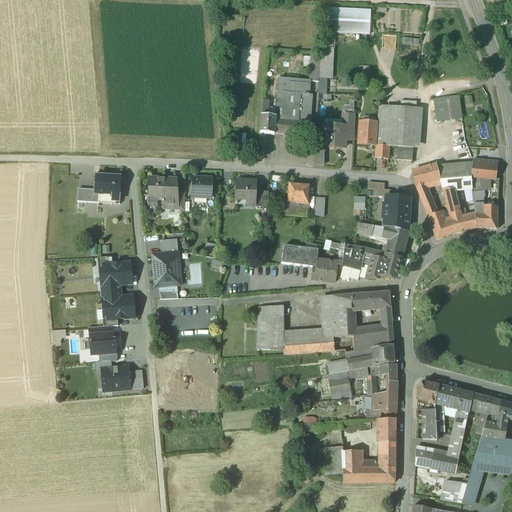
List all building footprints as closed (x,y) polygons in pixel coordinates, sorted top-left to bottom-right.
[(370,12),(329,10),(328,34),(369,35),(370,12)] [(394,48),(395,37),(383,36),(382,48),(394,48)] [(319,67),(310,67),(309,82),(310,82),(310,83),(318,83),(319,80),(319,67)] [(309,82),(278,80),(275,118),(276,118),(274,135),(309,138),(312,96),(309,96),(310,83),(310,82),(309,82)] [(326,81),(319,80),(318,83),(318,95),(326,95),(326,81)] [(458,97),(448,99),(451,121),(462,120),(458,97)] [(447,99),(433,101),(437,123),(451,121),(448,99),(447,99)] [(392,108),(379,107),(376,147),(389,148),(392,108)] [(408,109),(392,108),(389,148),(398,148),(413,149),(416,109),(408,109)] [(354,115),(343,115),(342,129),(345,129),(345,136),(353,136),(354,115)] [(268,117),(261,117),(260,135),(274,136),(274,135),(276,118),(275,118),(268,117)] [(377,124),(360,123),(358,145),(376,147),(377,124)] [(335,127),(323,126),(323,138),(324,140),(324,148),(344,149),(345,136),(345,129),(342,129),(335,129),(335,127)] [(389,148),(376,147),(376,159),(388,160),(389,148)] [(413,149),(398,148),(397,161),(412,162),(413,149)] [(313,165),(322,165),(322,150),(313,150),(313,165)] [(498,164),(472,161),(472,168),(471,178),(496,181),(498,164)] [(436,166),(412,172),(416,188),(424,186),(440,182),(436,166)] [(472,168),(447,170),(449,191),(452,191),(472,189),(471,184),(470,178),(471,178),(472,168)] [(107,175),(104,178),(95,177),(94,192),(94,194),(103,194),(103,195),(112,195),(111,202),(119,202),(121,179),(116,178),(113,176),(107,175)] [(176,180),(148,179),(147,205),(157,205),(158,202),(163,202),(162,204),(163,204),(163,209),(178,209),(178,208),(177,196),(176,180)] [(212,180),(193,179),(192,198),(211,199),(212,180)] [(256,182),(237,181),(235,206),(254,207),(255,207),(255,192),(256,182)] [(481,183),(471,184),(472,189),(473,199),(483,198),(481,183)] [(384,185),(368,184),(368,191),(373,191),(373,197),(383,198),(384,198),(390,198),(390,192),(384,191),(384,185)] [(302,186),(297,186),(290,185),(289,203),(301,204),(308,205),(309,203),(309,202),(309,197),(308,196),(309,187),(302,186)] [(430,200),(427,191),(424,186),(416,188),(425,211),(433,208),(433,206),(430,200)] [(94,194),(94,192),(78,191),(77,203),(111,205),(111,202),(112,195),(103,195),(103,194),(94,194)] [(452,191),(449,191),(443,192),(447,207),(448,212),(449,215),(456,214),(458,213),(452,191)] [(268,193),(255,192),(255,207),(254,207),(254,208),(269,209),(268,193)] [(353,197),(353,210),(364,210),(364,197),(353,197)] [(390,198),(384,198),(383,198),(381,228),(385,229),(408,233),(410,199),(390,198)] [(324,217),(324,199),(316,199),(315,216),(324,217)] [(301,204),(289,203),(288,211),(288,217),(307,218),(307,212),(297,211),(297,207),(300,208),(301,204)] [(483,209),(483,206),(480,206),(473,206),(475,216),(477,230),(497,230),(498,210),(496,209),(483,209)] [(433,208),(425,211),(428,218),(436,215),(433,208)] [(444,222),(441,213),(436,215),(428,218),(437,241),(449,237),(455,235),(451,220),(444,222)] [(458,221),(456,214),(449,215),(451,220),(455,235),(469,231),(466,219),(458,221)] [(475,216),(466,219),(469,231),(477,230),(475,216)] [(367,226),(358,224),(357,232),(366,234),(367,226)] [(408,233),(385,229),(367,226),(366,234),(382,237),(382,239),(389,241),(405,244),(408,233)] [(160,242),(162,256),(178,254),(177,241),(160,242)] [(337,251),(338,243),(324,241),(323,248),(337,251)] [(405,244),(389,241),(387,247),(403,252),(405,244)] [(319,250),(283,244),(280,264),(313,269),(316,269),(317,261),(319,250)] [(353,247),(345,245),(343,245),(343,247),(344,247),(342,265),(342,267),(349,268),(349,267),(351,256),(353,247)] [(383,254),(382,254),(359,248),(353,247),(351,256),(349,267),(361,270),(362,265),(370,267),(366,279),(372,281),(378,280),(379,279),(382,280),(391,279),(392,275),(396,276),(401,259),(383,254)] [(387,247),(385,247),(383,254),(401,259),(403,252),(387,247)] [(162,256),(152,256),(155,289),(165,288),(165,287),(172,286),(171,280),(180,279),(178,254),(162,256)] [(112,259),(98,259),(98,268),(102,267),(113,266),(112,259)] [(342,265),(317,261),(316,269),(313,269),(311,282),(324,283),(324,282),(335,283),(336,272),(337,273),(342,269),(342,267),(342,265)] [(113,266),(102,267),(103,278),(101,278),(102,288),(119,286),(131,285),(130,265),(113,266)] [(119,286),(102,288),(102,294),(120,293),(119,286)] [(120,293),(102,294),(103,301),(120,299),(120,293)] [(389,294),(359,295),(360,310),(383,309),(390,309),(389,294)] [(384,327),(353,331),(352,310),(360,310),(359,295),(322,298),(321,299),(321,300),(320,300),(322,333),(322,338),(327,339),(333,339),(353,338),(354,353),(372,350),(393,347),(391,317),(383,318),(384,327)] [(120,299),(103,301),(104,311),(106,311),(107,321),(107,322),(117,321),(134,319),(132,298),(120,299)] [(283,308),(259,309),(259,319),(272,319),(283,319),(283,308)] [(390,309),(383,309),(383,318),(391,317),(390,309)] [(272,319),(259,319),(257,351),(270,351),(272,319)] [(283,319),(272,319),(270,351),(276,352),(283,351),(284,351),(284,336),(283,319)] [(103,328),(89,329),(91,358),(100,357),(116,356),(114,342),(112,342),(111,328),(103,328)] [(322,333),(284,336),(284,351),(283,351),(284,357),(335,353),(333,339),(327,339),(322,338),(322,333)] [(365,359),(347,362),(349,373),(366,369),(371,369),(394,364),(393,347),(372,350),(373,360),(366,362),(365,359)] [(116,356),(100,357),(101,364),(111,364),(116,363),(116,356)] [(347,362),(327,366),(329,376),(348,373),(349,373),(347,362)] [(396,366),(371,369),(372,377),(375,377),(384,376),(384,380),(387,380),(387,383),(396,383),(396,366)] [(102,370),(104,388),(112,388),(112,392),(130,391),(129,373),(129,369),(102,370)] [(349,373),(348,373),(350,379),(367,376),(366,369),(349,373)] [(143,372),(129,373),(130,391),(144,390),(143,372)] [(328,380),(331,401),(349,398),(345,377),(328,380)] [(372,377),(367,378),(368,396),(373,395),(376,395),(375,377),(372,377)] [(396,383),(387,383),(387,394),(386,414),(396,414),(396,383)] [(439,387),(423,383),(417,387),(417,401),(423,402),(434,405),(439,387)] [(456,391),(439,387),(434,405),(435,412),(435,416),(442,416),(441,407),(451,410),(456,391)] [(473,395),(456,391),(451,410),(461,412),(469,414),(470,409),(473,395)] [(376,395),(373,395),(373,410),(373,414),(381,414),(386,414),(387,394),(376,395)] [(492,400),(473,395),(470,409),(483,413),(489,414),(492,400)] [(501,403),(492,400),(489,414),(497,416),(501,403)] [(434,405),(423,402),(422,412),(435,412),(434,405)] [(511,405),(501,403),(497,416),(496,425),(506,427),(507,418),(511,419),(511,405)] [(373,410),(366,410),(366,421),(381,420),(381,414),(373,414),(373,410)] [(435,412),(422,412),(422,419),(426,419),(426,435),(436,436),(435,416),(435,412)] [(469,414),(461,412),(450,458),(459,460),(463,437),(469,414)] [(483,413),(480,421),(476,435),(482,436),(486,424),(486,423),(489,414),(483,413)] [(442,416),(435,416),(436,434),(443,434),(442,416)] [(395,420),(382,420),(379,421),(379,444),(395,444),(395,420)] [(341,424),(321,425),(321,432),(342,430),(341,424)] [(496,425),(486,424),(482,436),(481,438),(495,440),(504,442),(506,427),(496,425)] [(321,425),(304,426),(305,436),(321,435),(321,432),(321,425)] [(495,440),(481,438),(471,471),(483,472),(489,473),(495,440)] [(504,442),(495,440),(489,473),(505,475),(510,443),(504,442)] [(395,444),(379,444),(381,453),(395,452),(395,444)] [(434,454),(416,451),(415,467),(430,470),(434,455),(434,454)] [(359,452),(342,453),(343,473),(343,484),(367,484),(367,469),(361,469),(360,455),(359,452)] [(395,452),(381,453),(381,463),(374,463),(374,469),(375,469),(395,469),(395,452)] [(342,453),(325,454),(325,474),(343,473),(342,453)] [(450,458),(434,455),(430,470),(455,475),(459,460),(450,458)] [(395,469),(375,469),(374,469),(367,469),(367,484),(394,484),(395,469)] [(483,472),(471,471),(470,476),(469,476),(467,486),(461,505),(473,507),(483,472)]
